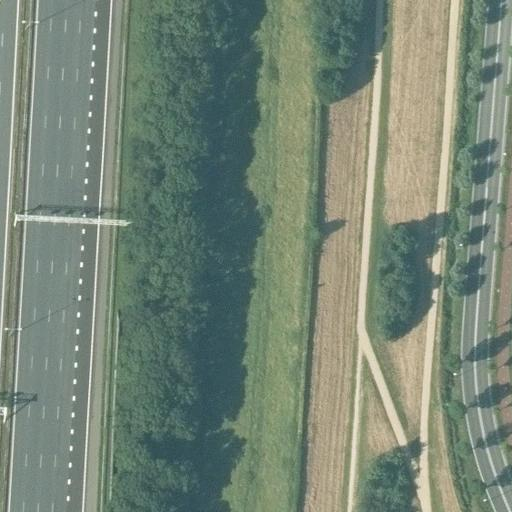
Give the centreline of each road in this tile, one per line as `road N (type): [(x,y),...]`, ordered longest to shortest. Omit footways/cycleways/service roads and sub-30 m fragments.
road 1 (secondary): [(508,511),(486,445),(475,361),(500,0)]
road 2 (track): [(428,511),(423,479),(458,0)]
road 3 (motorway): [(39,511),(69,0)]
